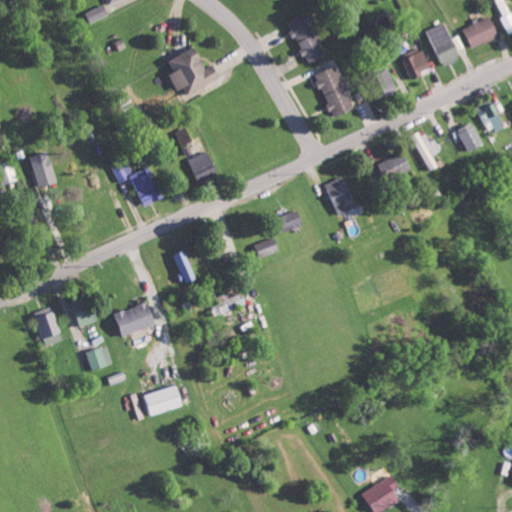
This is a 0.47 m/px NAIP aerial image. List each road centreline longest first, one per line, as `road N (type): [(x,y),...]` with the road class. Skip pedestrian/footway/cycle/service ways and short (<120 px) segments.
road 1 (residential): [(0,301),(511,65)]
road 2 (residential): [(317,158),(243,36),(203,0)]
